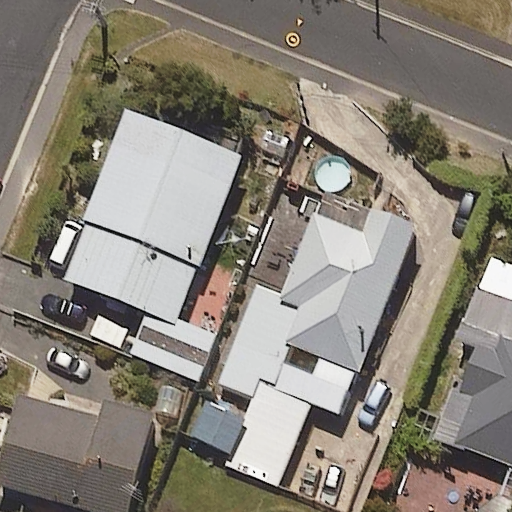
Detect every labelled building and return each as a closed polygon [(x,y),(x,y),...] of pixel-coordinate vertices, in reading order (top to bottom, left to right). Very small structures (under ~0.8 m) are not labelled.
[(84,230),(63,285),(145,316),(170,326),(172,321),(192,270),(196,272),(238,162),(121,117),(78,228),(84,230)] [(338,419),(412,236),(369,219),(360,240),(310,220),(279,299),(254,289),(214,389),(247,402),(241,419),(204,404),(189,440),(231,457),(226,469),(276,489),(309,407),(338,419)] [(452,449),(511,470),(511,272),(488,263),(477,293),(472,291),(453,344),(472,351),(461,381),(453,379),(436,426),(457,434),(452,449)] [(170,326),(145,316),(129,357),(200,385),(218,339),(172,321),(170,326)] [(95,424),(17,403),(0,463),(0,492),(72,511),(125,511),(151,421),(100,407),(95,424)]
